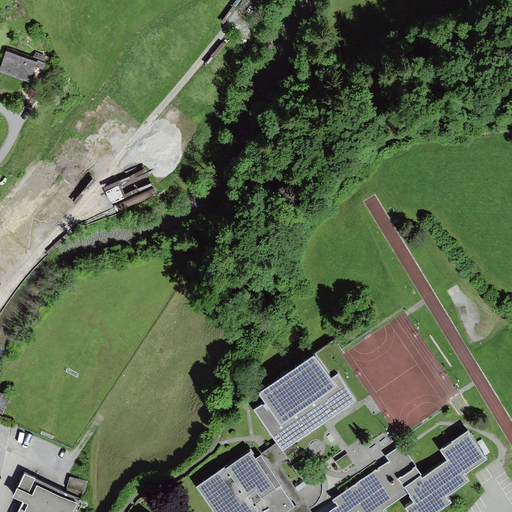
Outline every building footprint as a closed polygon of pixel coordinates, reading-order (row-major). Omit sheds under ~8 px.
[(36,61),(7,52),(0,73),(33,83),(37,70),(43,72),(48,57),(38,54),(36,61)] [(0,285),(1,283),(15,274),(32,252),(20,235),(4,224),(0,226),(0,285)] [(253,410),(277,445),(281,452),(355,402),(336,373),(346,366),(331,344),(257,393),(264,403),(253,410)] [(1,393),(0,394),(0,413),(3,415),(10,397),(1,393)] [(424,479),(401,446),(386,456),(390,462),(333,501),(338,507),(330,511),(386,511),(409,495),(414,502),(406,508),(408,511),(437,511),(453,501),(449,495),(469,481),(465,474),(487,459),(470,434),(443,452),(450,462),(424,479)] [(277,445),(259,457),(294,508),(287,511),(311,511),(278,465),(287,459),(281,452),(277,445)] [(251,451),(198,487),(214,511),(287,511),(294,508),(259,457),(256,459),(251,451)] [(81,511),(86,501),(24,473),(13,497),(23,502),(18,511),(81,511)] [(87,481),(71,478),(68,489),(85,493),(87,481)]
